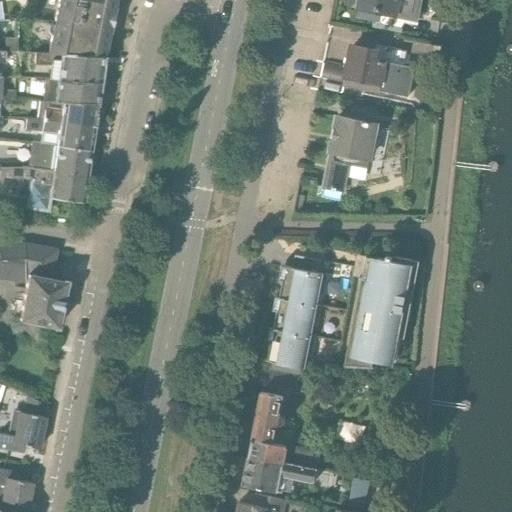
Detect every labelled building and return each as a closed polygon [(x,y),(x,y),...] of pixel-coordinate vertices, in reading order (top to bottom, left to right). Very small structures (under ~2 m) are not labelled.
[(57,0),(47,54),(103,57),(114,0),(57,0)] [(361,0),(359,15),(393,22),(394,17),(398,18),(401,0),(361,0)] [(7,52),(18,53),(18,39),(7,38),(7,52)] [(377,58),(379,49),(375,49),(376,46),(363,43),(362,49),(352,47),(345,84),(410,97),(415,69),(387,63),(388,60),(377,58)] [(100,82),(103,57),(47,54),(34,54),(34,65),(51,66),(49,79),(100,82)] [(0,100),(1,101),(14,102),(14,91),(2,90),(2,77),(0,77),(0,100)] [(43,99),(97,104),(100,82),(49,79),(45,79),(43,99)] [(37,119),(93,127),(94,120),(100,118),(101,110),(96,107),(97,104),(43,99),(43,101),(40,101),(37,119)] [(324,188),(345,192),(351,166),(367,169),(369,162),(372,163),(381,123),(363,120),(365,113),(354,111),(352,120),(339,117),(324,188)] [(56,146),(90,151),(91,146),(94,146),(96,145),(97,138),(95,136),(92,136),(93,127),(37,119),(27,118),(25,130),(58,135),(56,146)] [(34,168),(87,176),(90,151),(56,146),(55,158),(36,155),(34,168)] [(87,176),(34,168),(16,167),(0,168),(0,172),(0,195),(27,199),(25,210),(48,213),(50,198),(83,203),(87,176)] [(0,279),(26,283),(18,320),(57,328),(61,309),(66,310),(68,302),(63,300),(66,282),(51,279),(57,250),(26,244),(0,246),(0,279)] [(283,281),(280,298),(318,305),(319,302),(320,295),(324,296),(326,289),(328,275),(319,273),(322,261),(296,256),(293,268),(282,266),(279,280),(283,281)] [(344,365),(344,367),(374,368),(374,366),(373,366),(374,361),(397,362),(416,261),(387,256),(386,260),(365,256),(363,269),(356,268),(356,267),(354,267),(353,277),(362,279),(345,365),(344,365)] [(319,324),(321,313),(322,306),(318,305),(280,298),(276,297),(275,304),(273,311),(277,312),(274,329),(312,336),(314,326),(318,327),(319,324)] [(312,358),(314,350),(316,337),(312,336),(274,329),(270,328),(267,341),(271,342),(268,361),(306,369),(308,357),(312,358)] [(252,439),(275,443),(279,425),(285,426),(287,417),(281,416),(285,396),(261,392),(252,439)] [(0,433),(0,448),(24,453),(25,446),(39,449),(45,417),(18,412),(13,436),(0,433)] [(249,455),(317,469),(321,452),(275,443),(252,439),(249,455)] [(317,469),(249,455),(243,485),(283,493),(286,477),(315,482),(317,469)] [(20,474),(0,470),(0,485),(3,486),(0,504),(0,509),(13,511),(26,511),(32,483),(18,481),(20,474)] [(237,511),(284,511),(287,500),(262,495),(259,507),(239,503),(237,511)]
